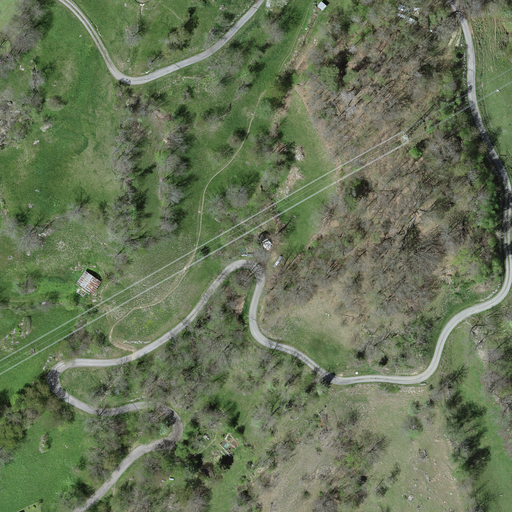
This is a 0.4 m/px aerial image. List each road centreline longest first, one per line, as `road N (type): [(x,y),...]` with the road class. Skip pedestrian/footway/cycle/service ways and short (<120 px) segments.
road 1 (track): [(138,451),(176,438),(172,414),(89,411),(64,396),(59,373),(70,364),(117,364),(164,340),(231,268),(259,273),(257,329),(264,340),(333,378),(423,373),(443,327),(501,284),(505,186),(472,98),(460,20),(446,0)]
road 2 (track): [(261,0),(211,55),(130,83),(62,0)]
